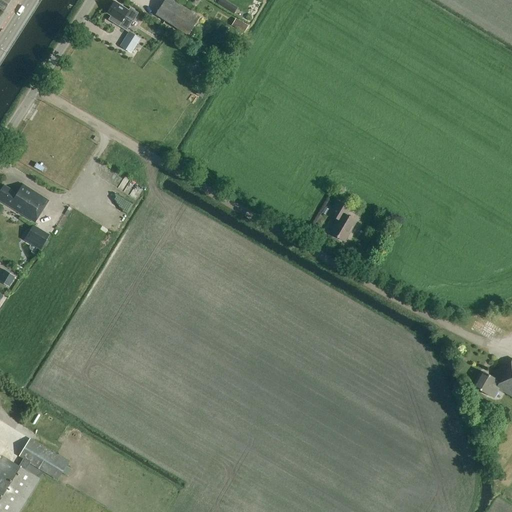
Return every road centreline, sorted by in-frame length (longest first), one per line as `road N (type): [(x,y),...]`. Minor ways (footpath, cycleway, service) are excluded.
road 1 (track): [(511,350),(482,346),(35,89)]
road 2 (unclassified): [(0,145),(92,0)]
